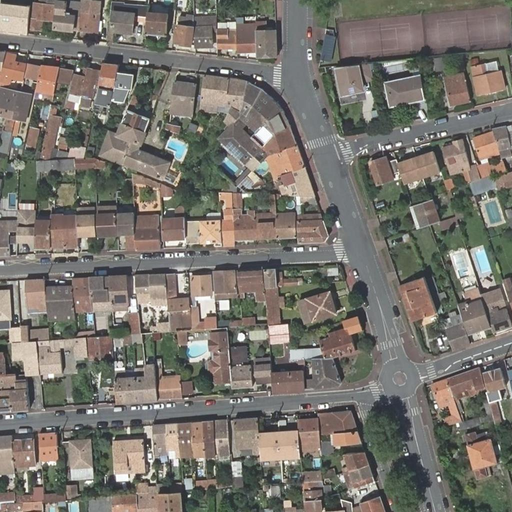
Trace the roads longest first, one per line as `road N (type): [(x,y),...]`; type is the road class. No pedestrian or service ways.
road 1 (residential): [(0,424),(361,397),(390,388)]
road 2 (residential): [(0,269),(361,253)]
road 3 (residential): [(0,38),(298,77)]
road 4 (residential): [(511,113),(327,157)]
road 5 (residential): [(401,391),(435,511)]
